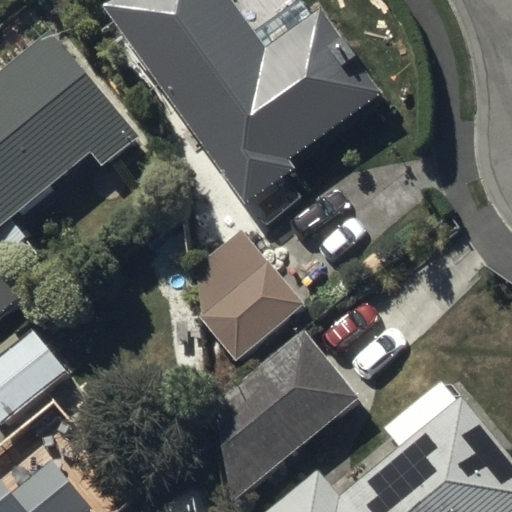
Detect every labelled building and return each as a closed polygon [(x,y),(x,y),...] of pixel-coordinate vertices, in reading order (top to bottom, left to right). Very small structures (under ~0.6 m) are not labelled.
[(296,174),(387,108),(329,26),(322,31),(305,7),(255,43),(224,0),(145,0),(110,26),(251,220),(302,183),(296,174)] [(0,245),(96,166),(125,200),(168,164),(80,57),(73,64),(59,47),(0,96),(0,245)] [(309,317),(249,245),(203,284),(208,330),(244,373),(309,317)] [(0,330),(29,306),(0,270),(0,330)] [(359,399),(304,334),(188,430),(243,495),(359,399)] [(36,335),(0,363),(0,426),(0,427),(67,374),(36,335)] [(511,511),(511,466),(448,391),(389,441),(405,460),(346,509),(327,486),(295,511),(511,511)] [(0,487),(0,511),(89,511),(59,476),(18,510),(0,487)]
